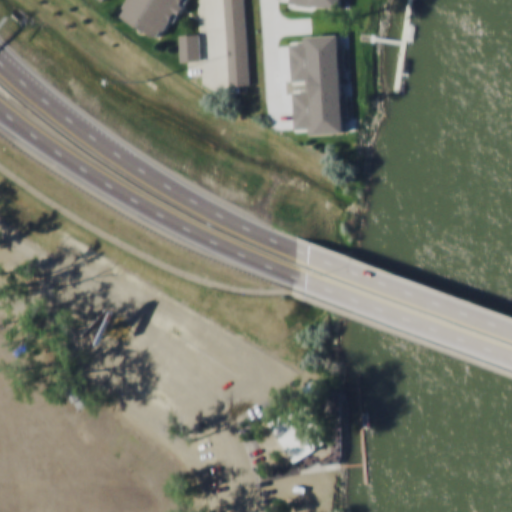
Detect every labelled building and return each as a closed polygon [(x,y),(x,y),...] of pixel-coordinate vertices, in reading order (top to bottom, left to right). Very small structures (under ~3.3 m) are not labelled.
[(127,0),(120,15),(166,39),(185,0),(127,0)] [(224,0),(230,87),(252,85),(246,0),(224,0)] [(181,60),(202,60),(201,31),(180,32),(181,60)] [(321,390),(318,381),(307,384),(310,394),(321,390)] [(294,461),(326,442),(302,401),(270,419),(294,461)]
